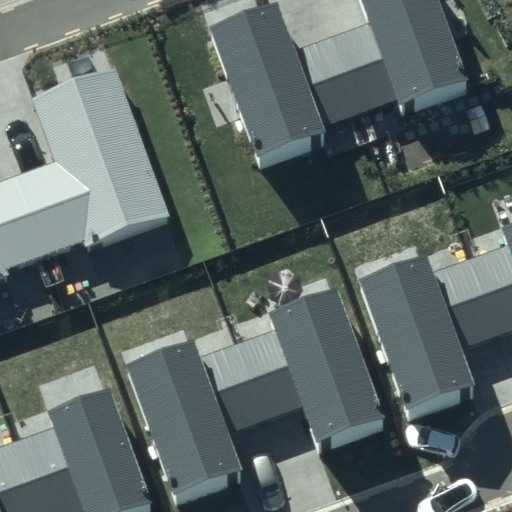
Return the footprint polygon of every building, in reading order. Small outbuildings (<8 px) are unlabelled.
[(256,158),(325,133),(323,127),(398,100),(400,105),(469,80),(439,0),(364,0),(373,22),(296,51),(278,2),(208,27),(256,158)] [(0,278),(10,275),(8,270),(81,243),(82,248),(170,216),(115,67),(34,97),(57,161),(0,182),(0,278)] [(406,407),(474,382),(462,351),(511,332),(511,222),(503,226),(510,244),(432,273),(424,253),(357,278),(406,407)] [(173,492),(241,467),(230,437),(304,409),(315,439),(384,413),(336,287),(270,311),(277,329),(199,358),(192,338),(124,363),(173,492)] [(0,511),(130,511),(152,504),(108,387),(49,409),(56,426),(0,447),(0,511)]
